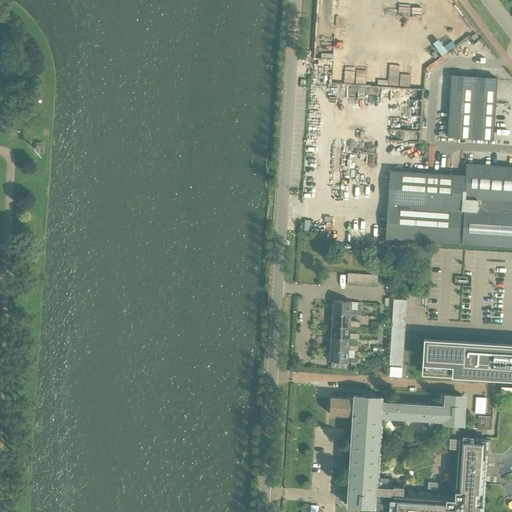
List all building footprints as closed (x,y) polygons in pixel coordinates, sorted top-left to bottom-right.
[(451,77),(451,80),(449,113),(448,137),(471,138),(492,140),(493,140),(493,138),(495,102),(497,80),(497,79),(476,77),(459,76),(452,76),(451,77)] [(386,240),(511,247),(511,167),(504,167),(489,166),(472,165),(467,164),(466,176),(390,171),(388,204),(386,234),(386,240)] [(348,273),(347,285),(377,287),(378,275),(348,273)] [(471,277),(455,276),(454,286),(471,287),(471,277)] [(389,365),(402,366),(407,300),(393,299),(389,365)] [(333,309),(333,313),(351,315),(360,315),(360,310),(351,310),(352,302),(334,301),(333,304),(331,306),(333,309)] [(332,321),(332,325),(350,327),(359,327),(359,322),(350,322),(351,315),(333,313),(333,316),(330,318),(332,321)] [(332,333),(331,337),(349,338),(358,339),(359,334),(350,333),(350,327),(332,325),(332,328),(329,330),(332,333)] [(331,345),(331,349),(348,350),(358,351),(358,346),(349,345),(349,338),(331,337),(331,340),(329,342),(331,345)] [(430,340),(428,372),(460,374),(460,371),(468,372),(468,374),(511,376),(511,344),(470,342),(470,344),(461,344),(462,342),(430,340)] [(348,350),(331,349),(330,352),(328,354),(330,357),(330,361),(357,363),(357,358),(348,357),(348,350)] [(482,511),(483,511),(482,511),(482,510),(483,510),(483,507),(482,507),(484,469),(485,453),(511,455),(511,449),(486,448),(486,439),(473,438),(473,436),(463,435),(463,438),(459,437),(460,425),(464,425),(466,400),(462,396),(449,395),(444,398),(444,405),(383,401),(383,397),(374,397),(375,394),(362,393),(362,396),(354,395),(354,399),(331,397),(329,415),(352,416),(347,506),(376,508),(376,494),(381,494),(380,496),(378,496),(377,509),(387,509),(388,497),(385,496),(385,495),(393,495),(392,499),(390,499),(389,509),(392,510),(391,511),(482,511)] [(478,416),(477,429),(490,430),(491,417),(478,416)]
